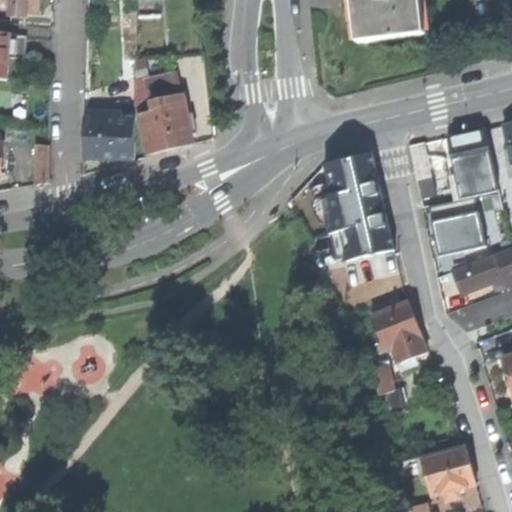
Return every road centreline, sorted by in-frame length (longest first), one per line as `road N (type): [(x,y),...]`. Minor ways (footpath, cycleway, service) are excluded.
road 1 (residential): [(386,117),(422,286),(501,511)]
road 2 (secondary): [(0,269),(128,249),(185,225),(301,140)]
road 3 (residential): [(65,209),(68,0)]
road 4 (secondary): [(260,151),(65,209)]
road 5 (residential): [(250,0),(245,30),(260,151)]
road 6 (residential): [(301,140),(283,0)]
road 7 (secondary): [(511,88),(386,117)]
